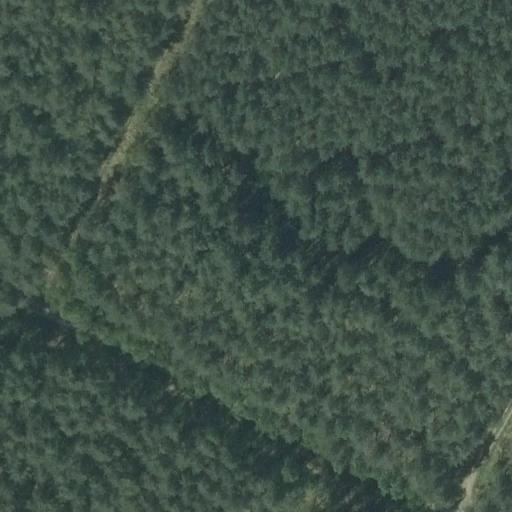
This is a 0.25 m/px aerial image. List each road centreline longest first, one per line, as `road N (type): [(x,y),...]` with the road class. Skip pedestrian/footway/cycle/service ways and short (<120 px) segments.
road 1 (track): [(424,511),(75,328),(22,310)]
road 2 (track): [(449,511),(511,399)]
